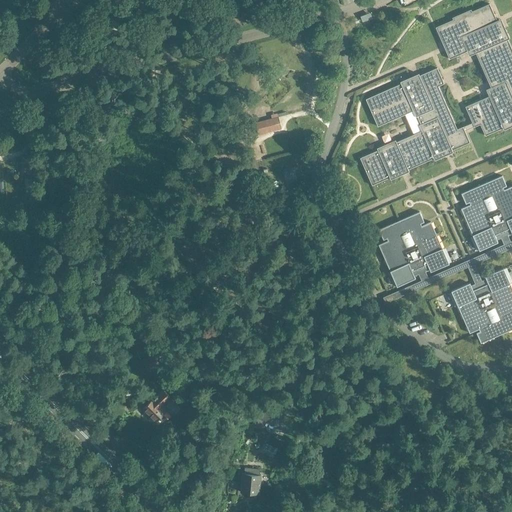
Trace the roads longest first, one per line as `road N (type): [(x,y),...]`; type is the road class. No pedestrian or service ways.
road 1 (residential): [(337,14),(344,85),(316,181),(344,259),(387,314),(430,348),(470,367),(511,369)]
road 2 (residential): [(0,80),(27,92),(306,21)]
road 3 (primary): [(162,511),(0,353)]
